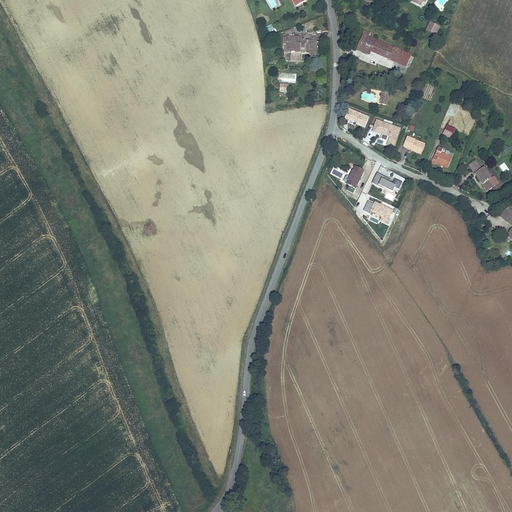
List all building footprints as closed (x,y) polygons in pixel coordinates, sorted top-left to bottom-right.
[(429,22),(425,31),(435,36),(440,27),(429,22)] [(268,33),(273,30),(270,24),(265,27),(268,33)] [(354,48),(366,54),(369,51),(376,54),(408,70),(414,59),(362,33),(354,48)] [(281,45),(281,55),(287,55),(287,60),(293,60),(293,64),(299,64),(300,55),(299,54),(299,51),(303,51),(303,56),(306,56),(306,60),(312,60),(312,44),(299,44),(299,39),(285,38),(285,45),(281,45)] [(288,93),(288,85),(279,84),(279,93),(288,93)] [(365,127),(368,117),(347,109),(343,119),(365,127)] [(401,129),(375,120),(371,133),(388,138),(386,147),(394,150),(401,129)] [(421,151),(424,143),(406,137),(403,147),(411,150),(412,148),(421,151)] [(442,149),(437,147),(435,154),(434,155),(431,162),(436,164),(436,162),(449,167),(453,157),(441,152),(442,149)] [(478,166),(472,171),(482,185),(491,179),(484,169),(481,170),(478,166)] [(362,174),(350,168),(343,182),(356,187),(362,174)] [(391,180),(377,173),(372,183),(392,193),(394,189),(398,191),(402,182),(395,179),(392,185),(390,183),(391,180)] [(363,194),(355,209),(362,212),(369,197),(363,194)] [(393,211),(374,202),(370,212),(380,217),(378,221),(387,225),(393,211)]
